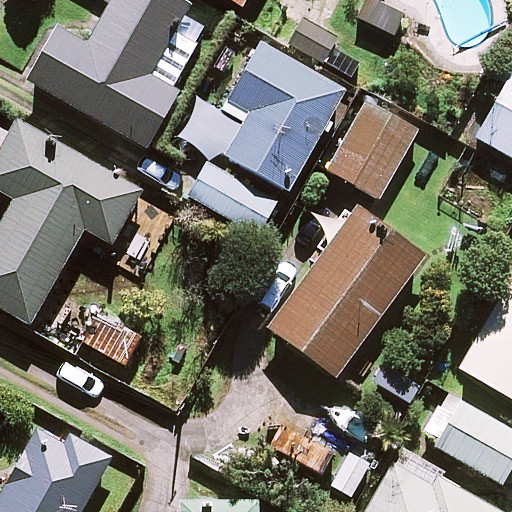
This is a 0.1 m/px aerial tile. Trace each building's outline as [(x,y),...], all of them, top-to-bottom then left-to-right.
[(27,85),(146,152),(178,95),(170,90),(193,49),(171,37),(186,10),(167,0),(99,0),(111,6),(87,49),(57,32),(27,85)] [(222,0),(241,10),(246,0),(222,0)] [(336,41),(301,23),(288,48),(322,66),(336,41)] [(343,95),(256,46),(224,103),(249,116),(224,160),(287,195),(343,95)] [(511,70),(473,140),(511,161),(511,70)] [(415,135),(363,106),(326,174),(378,202),(415,135)] [(140,197),(16,126),(0,152),(0,194),(11,201),(0,220),(0,312),(29,329),(83,234),(110,250),(140,197)] [(275,206),(206,166),(187,199),(256,239),(275,206)] [(422,263),(355,213),(267,331),(334,381),(422,263)] [(511,274),(458,373),(511,402),(511,274)] [(140,338),(102,319),(86,350),(123,369),(140,338)] [(511,467),(511,433),(460,405),(435,451),(501,487),(511,467)] [(41,427),(0,500),(0,511),(81,511),(108,464),(41,427)] [(496,511),(397,458),(367,511),(496,511)]
